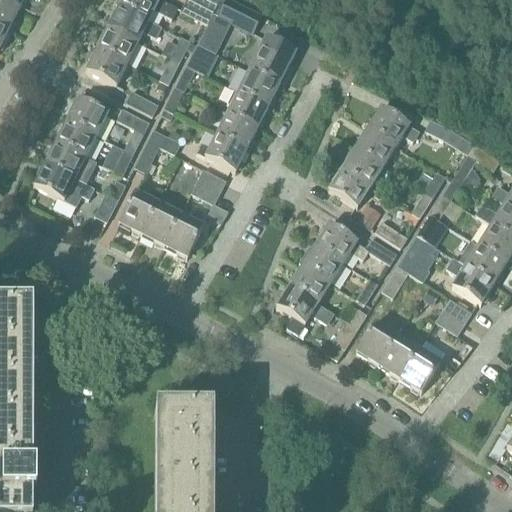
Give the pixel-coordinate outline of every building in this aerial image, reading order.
[(0,0),(0,4),(18,14),(24,0),(0,0)] [(117,10),(147,26),(152,15),(170,24),(176,13),(151,0),(117,0),(113,8),(117,10)] [(206,29),(212,18),(217,8),(201,0),(187,0),(180,16),(206,29)] [(377,0),(354,0),(367,12),(378,1),(377,0)] [(0,31),(7,35),(18,14),(0,4),(0,31)] [(226,4),(219,20),(250,36),(259,20),(226,4)] [(137,46),(138,44),(141,38),(154,45),(160,32),(147,26),(117,10),(106,31),(137,46)] [(212,20),(196,51),(206,56),(222,23),(219,22),(218,23),(212,20)] [(126,68),(137,46),(106,31),(96,52),(126,68)] [(170,63),(177,67),(188,46),(180,42),(170,63)] [(203,79),(213,60),(206,56),(196,51),(195,51),(185,70),(203,79)] [(114,91),(126,68),(96,52),(84,76),(114,91)] [(247,75),(278,91),(283,80),(286,82),(292,71),(288,70),(289,69),(258,53),(247,75)] [(167,89),(177,67),(170,63),(159,85),(167,89)] [(173,92),(183,96),(194,75),(184,70),(177,85),(173,92)] [(267,113),(278,91),(247,75),(236,97),(267,113)] [(172,117),(183,96),(173,92),(163,113),(172,117)] [(256,134),(267,113),(236,97),(225,118),(256,134)] [(151,121),(156,111),(131,99),(126,109),(151,121)] [(65,125),(96,140),(107,118),(76,103),(65,125)] [(365,133),(394,151),(402,140),(412,146),(417,137),(378,112),(365,133)] [(163,113),(160,119),(169,124),(172,117),(163,113)] [(142,139),(147,128),(122,116),(117,126),(142,139)] [(245,155),(256,134),(225,118),(214,139),(245,155)] [(85,162),(96,140),(65,125),(54,147),(85,162)] [(466,159),(472,149),(447,134),(429,125),(424,135),(442,144),(466,159)] [(382,172),(394,151),(365,133),(352,153),(382,172)] [(148,147),(158,152),(174,160),(180,150),(153,136),(148,147)] [(234,178),(245,155),(214,139),(203,162),(234,178)] [(74,183),(85,162),(54,147),(44,168),(74,183)] [(144,180),(158,152),(148,147),(134,174),(144,180)] [(453,179),(463,185),(476,165),(494,176),(500,167),(472,149),(466,159),(453,179)] [(369,192),(382,172),(352,153),(340,174),(369,192)] [(121,181),(127,167),(131,160),(123,155),(112,177),(121,181)] [(94,193),(74,183),(44,168),(32,191),(63,206),(68,196),(87,206),(94,193)] [(356,213),(369,192),(340,174),(326,195),(356,213)] [(197,187),(218,198),(224,186),(203,175),(197,187)] [(423,197),(431,202),(443,182),(435,177),(423,197)] [(441,199),(450,205),(463,185),(453,179),(445,193),(441,199)] [(116,205),(123,191),(115,187),(108,201),(116,205)] [(212,210),(218,198),(197,187),(191,199),(212,210)] [(156,209),(145,203),(149,195),(138,189),(134,198),(132,197),(117,228),(140,240),(156,209)] [(501,209),(511,216),(511,191),(507,198),(497,191),(490,202),(501,209)] [(418,223),(431,202),(423,197),(410,217),(418,223)] [(437,225),(450,205),(441,199),(432,214),(428,220),(437,225)] [(104,228),(105,227),(116,206),(104,200),(93,222),(104,228)] [(162,251),(178,220),(156,209),(140,240),(162,251)] [(370,231),(379,218),(366,209),(357,222),(370,231)] [(511,216),(501,209),(495,218),(480,209),(473,220),(488,229),(511,244),(511,216)] [(265,212),(262,234),(280,236),(283,215),(265,212)] [(178,220),(162,251),(185,262),(201,231),(178,220)] [(424,245),(437,225),(428,220),(415,240),(424,245)] [(399,253),(406,242),(380,226),(374,237),(399,253)] [(504,268),(511,255),(511,244),(488,229),(475,249),(504,268)] [(314,250),(343,268),(350,257),(361,265),(367,255),(327,230),(314,250)] [(411,265),(424,245),(415,240),(395,271),(406,278),(421,287),(428,276),(411,265)] [(390,268),(395,260),(370,244),(364,253),(390,268)] [(238,259),(253,275),(266,262),(251,247),(238,259)] [(492,288),(504,268),(475,249),(462,269),(492,288)] [(330,288),(343,268),(314,250),(308,260),(304,258),(298,268),(330,288)] [(492,288),(462,269),(452,263),(446,274),(455,280),(449,291),(478,309),(492,288)] [(317,309),(330,288),(298,268),(297,269),(301,271),(288,291),(317,309)] [(391,303),(406,278),(395,271),(380,296),(391,303)] [(363,310),(367,304),(377,289),(367,283),(354,304),(363,310)] [(332,319),(317,309),(288,291),(274,312),(303,330),(310,319),(326,329),(332,319)] [(441,316),(463,329),(470,318),(448,304),(441,316)] [(348,328),(356,334),(365,319),(357,314),(348,328)] [(0,511),(28,511),(28,508),(28,481),(29,315),(0,315),(0,511)] [(456,340),(463,329),(441,316),(434,326),(456,340)] [(356,334),(348,328),(344,326),(332,347),(343,354),(356,334)] [(376,371),(395,341),(373,327),(354,358),(376,371)] [(397,384),(416,354),(395,341),(376,371),(397,384)] [(416,354),(397,384),(419,398),(438,368),(416,354)] [(209,511),(210,419),(153,419),(152,511),(209,511)]
